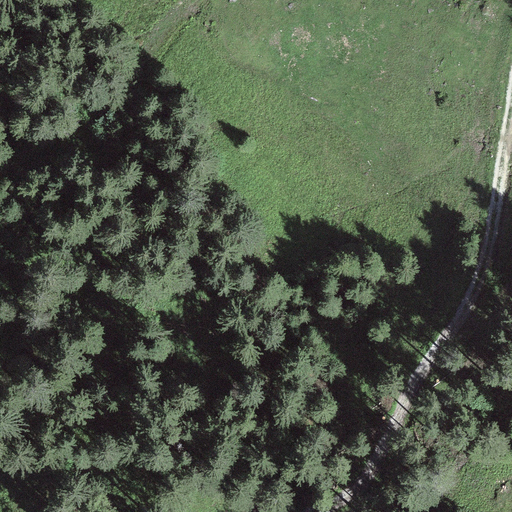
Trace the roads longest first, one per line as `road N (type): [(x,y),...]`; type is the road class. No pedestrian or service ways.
road 1 (track): [(511,99),(487,248),(472,290),(359,481),(308,511)]
road 2 (track): [(0,178),(65,144),(125,97),(192,0)]
